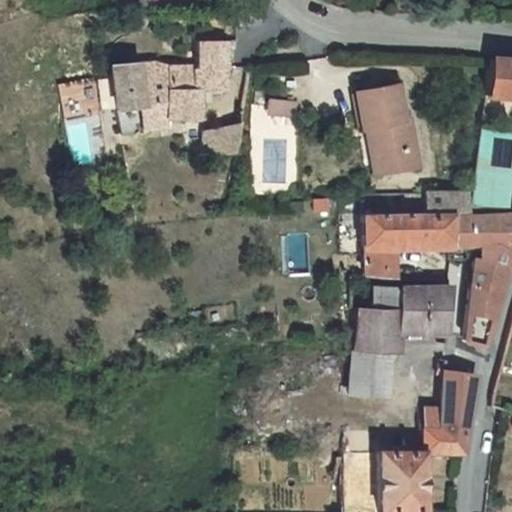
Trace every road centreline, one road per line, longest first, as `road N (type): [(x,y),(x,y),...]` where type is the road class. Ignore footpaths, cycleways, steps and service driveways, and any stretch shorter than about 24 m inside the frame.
road 1 (residential): [(463,511),(474,367),(511,198)]
road 2 (residential): [(511,51),(382,44),(314,29),(285,0)]
